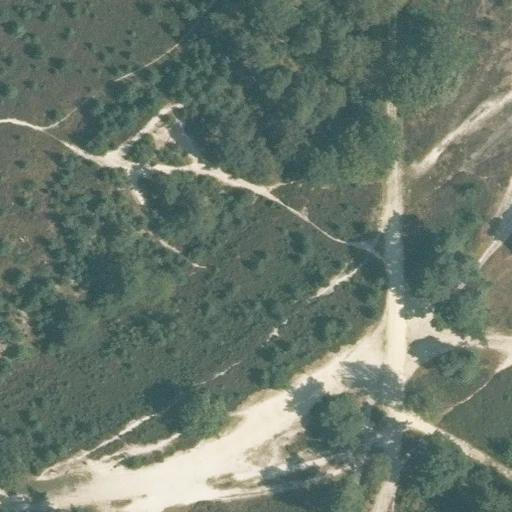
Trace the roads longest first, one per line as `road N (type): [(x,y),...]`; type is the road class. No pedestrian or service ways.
road 1 (track): [(395,349),(231,446),(27,511)]
road 2 (track): [(395,349),(388,0)]
road 3 (unknown): [(349,511),(370,409),(395,349)]
road 4 (track): [(395,349),(393,456),(382,511)]
